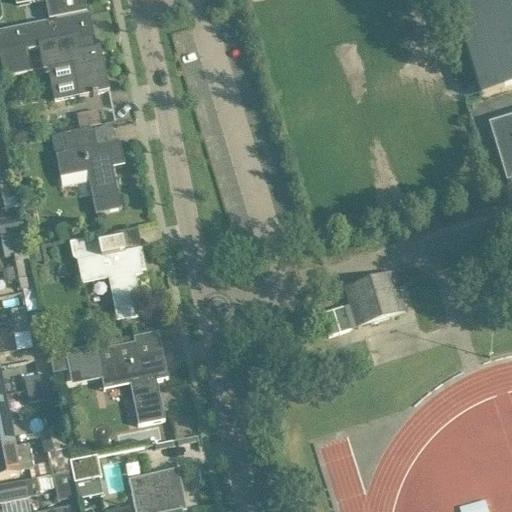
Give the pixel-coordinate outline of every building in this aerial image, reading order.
[(36,0),(37,3),(46,1),(50,21),(87,13),(83,0),(36,0)] [(511,0),(450,0),(481,99),(511,89),(511,0)] [(56,103),(78,99),(109,92),(100,47),(96,48),(89,14),(55,21),(58,35),(49,37),(46,23),(0,32),(0,62),(4,80),(32,74),(27,52),(39,49),(43,71),(49,70),(56,103)] [(101,126),(98,112),(77,116),(79,130),(101,126)] [(511,118),(488,126),(500,165),(506,184),(511,182),(511,118)] [(60,136),(64,155),(56,157),(61,180),(87,174),(96,216),(121,211),(111,160),(119,158),(116,146),(120,146),(120,144),(97,149),(92,129),(60,136)] [(3,200),(17,198),(14,186),(0,188),(3,200)] [(0,223),(0,231),(1,236),(23,232),(23,231),(21,219),(7,222),(0,223)] [(14,258),(16,269),(30,266),(23,232),(1,236),(5,260),(14,258)] [(73,260),(78,263),(82,285),(109,280),(117,322),(143,317),(135,278),(141,276),(139,264),(143,263),(141,250),(125,253),(121,234),(70,244),(73,260)] [(41,262),(39,250),(28,251),(30,264),(41,262)] [(30,266),(16,269),(3,271),(5,283),(18,281),(20,291),(34,289),(30,266)] [(405,316),(397,291),(393,275),(345,290),(352,313),(357,330),(405,316)] [(10,312),(13,324),(28,321),(25,309),(10,312)] [(28,321),(13,324),(15,336),(29,333),(30,333),(28,321)] [(96,349),(82,352),(86,368),(98,366),(103,391),(129,386),(138,428),(164,423),(156,383),(162,382),(160,370),(165,369),(162,356),(139,360),(136,345),(97,353),(96,349)] [(24,381),(27,393),(41,390),(39,378),(24,381)] [(41,390),(27,393),(31,418),(46,416),(41,390)] [(0,398),(0,425),(9,424),(4,398),(0,398)] [(43,432),(41,418),(24,421),(26,435),(43,432)] [(0,425),(0,452),(14,450),(27,447),(21,421),(9,424),(0,425)] [(49,430),(51,441),(65,438),(63,427),(49,430)] [(48,454),(52,477),(72,472),(70,463),(65,438),(51,441),(53,453),(48,454)] [(29,447),(27,447),(0,452),(0,480),(19,476),(19,473),(34,471),(29,447)] [(70,463),(72,472),(78,499),(78,501),(102,497),(99,480),(102,480),(97,458),(70,463)] [(72,472),(52,477),(58,503),(78,499),(72,472)] [(135,511),(185,511),(178,472),(129,482),(135,511)] [(36,481),(23,483),(27,501),(40,498),(36,481)] [(27,501),(23,483),(0,488),(0,506),(28,501),(27,501)]
